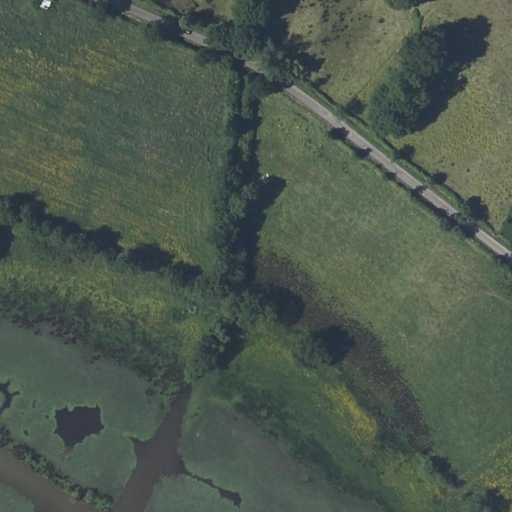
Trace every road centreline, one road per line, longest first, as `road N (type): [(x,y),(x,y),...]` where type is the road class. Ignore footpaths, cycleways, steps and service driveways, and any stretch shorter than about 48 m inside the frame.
road 1 (unclassified): [(511,257),(247,60),(110,0)]
road 2 (track): [(247,60),(235,288)]
